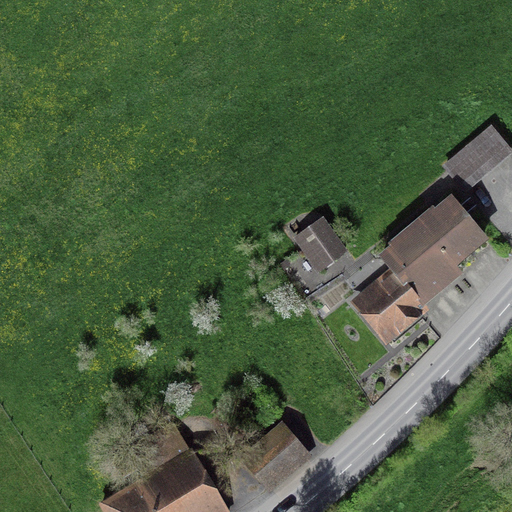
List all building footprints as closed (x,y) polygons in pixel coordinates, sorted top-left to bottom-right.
[(446,164),(463,185),(511,147),(494,126),(446,164)] [(385,253),(397,270),(415,296),(488,245),(457,201),(385,253)] [(330,223),(307,237),(324,264),(347,250),(330,223)] [(424,309),(415,296),(397,270),(361,296),(389,334),(424,309)] [(159,489),(118,511),(222,511),(179,436),(141,458),(159,489)] [(307,459),(289,438),(244,474),(261,496),(307,459)]
